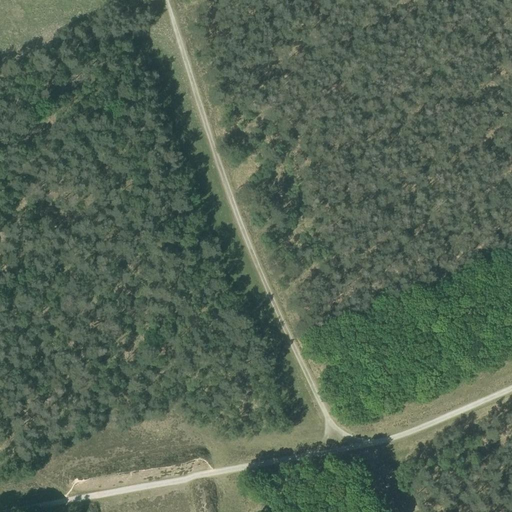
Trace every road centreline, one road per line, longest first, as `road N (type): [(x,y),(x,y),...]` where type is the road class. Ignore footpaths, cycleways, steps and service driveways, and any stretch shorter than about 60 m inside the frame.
road 1 (track): [(167,0),(226,190),(341,452)]
road 2 (track): [(341,452),(16,511)]
road 3 (track): [(511,385),(341,452)]
